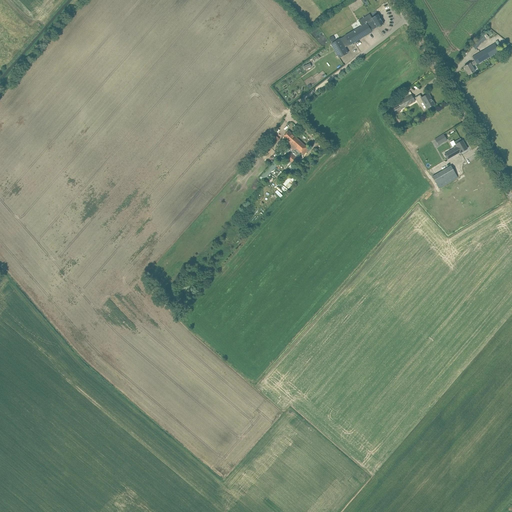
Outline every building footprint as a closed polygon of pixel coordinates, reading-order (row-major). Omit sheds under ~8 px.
[(0,0),(0,61),(33,26),(3,0),(0,0)] [(345,48),(371,32),(371,31),(377,27),(383,24),(378,15),(372,18),(369,14),(358,21),(362,26),(331,44),(339,58),(348,53),(345,48)] [(489,37),(484,33),(473,46),(476,49),(482,42),(486,38),(486,39),(489,37)] [(472,57),(475,61),(476,64),(477,65),(500,51),(495,43),(472,57)] [(476,64),(475,61),(470,63),(464,67),(468,75),(475,71),(472,66),(476,64)] [(397,102),(398,105),(392,109),(395,114),(401,111),(401,109),(415,101),(410,94),(397,102)] [(420,105),(424,102),(427,109),(434,105),(434,104),(433,104),(430,98),(431,98),(428,94),(417,100),(420,105)] [(285,144),(287,145),(295,137),(288,131),(283,137),(288,141),(285,144)] [(259,150),(265,155),(279,139),(274,134),(259,150)] [(439,145),(447,140),(443,134),(435,139),(439,145)] [(295,137),(287,145),(293,151),(296,149),(300,153),(306,147),(295,137)] [(460,153),(463,151),(467,149),(462,140),(461,141),(460,139),(454,142),(456,145),(453,146),(455,148),(444,154),(447,159),(460,152),(460,153)] [(298,160),(291,153),(286,159),(282,165),(285,168),(288,166),(290,168),(294,164),(294,165),(298,160)] [(273,161),(260,175),(264,179),(278,165),(273,161)] [(432,177),(439,188),(457,177),(451,166),(432,177)] [(282,184),(288,188),(295,180),(289,175),(282,184)]
